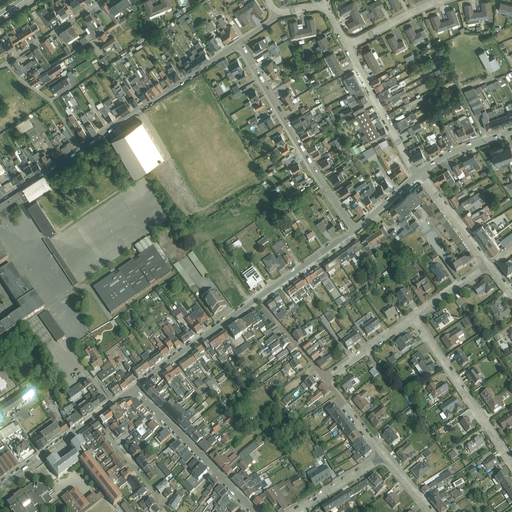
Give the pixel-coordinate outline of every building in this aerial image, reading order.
[(70,0),(77,10),(91,0),(70,0)] [(118,19),(105,0),(99,4),(104,12),(107,10),(112,17),(107,20),(110,24),(118,19)] [(142,0),(148,15),(171,6),(168,0),(160,0),(153,3),(151,0),(142,0)] [(256,0),(247,0),(232,10),(242,25),(251,19),(247,14),(253,10),(256,16),(264,11),(256,0)] [(365,22),(354,0),(352,0),(340,6),(344,15),(349,13),(352,18),(348,20),(351,28),(365,22)] [(381,0),(373,0),(369,3),(376,16),(384,12),(381,6),(384,4),(381,0)] [(389,0),(393,8),(402,4),(400,0),(389,0)] [(479,18),(491,15),(488,0),(480,2),(481,10),(477,10),(479,18)] [(511,3),(500,0),(499,0),(497,9),(511,12),(511,3)] [(59,8),(63,14),(71,9),(67,3),(59,8)] [(464,5),(467,20),(479,18),(477,10),(473,11),(472,3),(464,5)] [(447,26),(459,22),(453,7),(446,10),(448,17),(444,18),(447,26)] [(13,35),(17,42),(58,16),(54,9),(13,35)] [(81,35),(84,41),(105,27),(102,22),(98,24),(89,11),(82,16),(90,29),(81,35)] [(430,15),(435,30),(447,26),(444,18),(440,20),(438,12),(430,15)] [(222,15),(217,18),(222,25),(227,22),(222,15)] [(289,20),(292,37),(317,33),(314,15),(305,17),(307,24),(298,26),(297,19),(290,20),(289,20)] [(73,22),(59,31),(66,42),(80,32),(73,22)] [(413,24),(406,27),(413,42),(425,37),(422,29),(416,31),(413,24)] [(218,35),(222,40),(231,34),(227,29),(218,35)] [(104,30),(96,34),(98,39),(107,35),(104,30)] [(325,32),(317,36),(323,47),(331,43),(325,32)] [(113,34),(101,42),(104,47),(111,43),(117,52),(122,48),(113,34)] [(213,34),(208,37),(214,48),(220,44),(213,34)] [(394,34),(387,37),(394,51),(407,45),(404,38),(397,41),(394,34)] [(47,36),(41,40),(49,52),(55,48),(47,36)] [(265,36),(251,43),(255,51),(269,43),(265,36)] [(0,55),(16,45),(11,37),(0,44),(0,55)] [(174,60),(182,72),(203,58),(198,51),(202,48),(198,42),(185,50),(190,57),(181,63),(177,57),(174,60)] [(36,43),(32,46),(38,54),(42,51),(36,43)] [(484,46),(479,48),(491,70),(496,67),(484,46)] [(333,48),(325,52),(330,62),(338,58),(333,48)] [(371,48),(364,52),(374,70),(380,67),(371,48)] [(168,56),(164,58),(168,65),(172,63),(168,56)] [(21,72),(35,63),(32,58),(24,64),(22,61),(20,62),(18,59),(14,62),(21,72)] [(219,67),(230,64),(227,58),(217,61),(219,67)] [(338,58),(330,62),(335,72),(343,68),(338,58)] [(271,59),(264,62),(270,77),(277,74),(271,59)] [(236,61),(230,64),(239,79),(245,76),(236,61)] [(60,63),(29,82),(32,85),(63,68),(60,63)] [(29,67),(24,71),(26,73),(28,72),(29,74),(28,74),(30,77),(39,72),(44,69),(42,65),(37,69),(36,67),(31,70),(29,67)] [(137,93),(142,100),(180,75),(175,68),(137,93)] [(389,69),(378,75),(380,78),(389,74),(390,75),(392,74),(389,69)] [(451,80),(451,75),(447,75),(447,72),(443,72),(443,80),(451,80)] [(395,74),(381,81),(383,85),(389,82),(390,84),(396,80),(395,78),(397,77),(395,74)] [(371,78),(374,83),(381,80),(380,78),(378,75),(371,78)] [(48,87),(51,93),(68,82),(65,76),(48,87)] [(290,76),(284,78),(286,84),(293,82),(290,76)] [(368,99),(358,78),(352,81),(355,86),(344,92),(345,95),(343,96),(347,103),(352,101),(353,104),(360,100),(361,103),(368,99)] [(114,85),(113,86),(118,100),(123,99),(122,94),(124,93),(119,80),(113,82),(114,85)] [(488,82),(489,89),(501,87),(499,80),(488,82)] [(122,83),(127,95),(132,93),(126,81),(122,83)] [(374,85),(377,89),(384,86),(383,85),(381,81),(374,85)] [(213,87),(218,95),(222,92),(217,84),(213,87)] [(481,113),(486,127),(511,118),(511,109),(487,117),(473,85),(463,90),(475,115),(480,114),(481,113)] [(378,91),(381,98),(388,94),(392,92),(388,86),(378,91)] [(404,87),(389,95),(391,99),(392,102),(396,100),(396,99),(407,93),(404,87)] [(252,88),(246,92),(255,106),(261,103),(252,88)] [(289,90),(282,94),(289,108),(296,104),(289,90)] [(69,91),(64,95),(67,100),(73,96),(69,91)] [(331,91),(320,96),(324,105),(335,99),(331,91)] [(381,98),(384,102),(391,99),(389,95),(388,94),(381,98)] [(131,95),(126,98),(131,105),(136,102),(131,95)] [(418,95),(388,111),(390,115),(421,99),(418,95)] [(111,107),(117,116),(130,108),(124,99),(111,107)] [(384,102),(386,107),(393,104),(392,102),(391,99),(384,102)] [(371,118),(364,104),(354,109),(360,120),(355,123),(363,137),(362,138),(365,144),(370,141),(368,139),(379,133),(373,122),(371,118)] [(101,114),(107,122),(112,119),(106,110),(101,114)] [(68,115),(75,128),(80,125),(72,112),(68,115)] [(80,114),(85,121),(89,119),(84,112),(80,114)] [(292,120),(297,129),(311,122),(307,113),(292,120)] [(45,142),(27,115),(13,124),(19,132),(24,129),(36,147),(45,142)] [(376,121),(380,127),(384,125),(378,115),(371,118),(373,122),(376,121)] [(254,116),(244,122),(248,127),(258,121),(254,116)] [(269,116),(262,121),(266,127),(273,122),(269,116)] [(400,117),(392,121),(398,130),(405,126),(400,117)] [(97,120),(101,127),(105,124),(101,118),(97,120)] [(461,137),(475,132),(469,119),(461,122),(460,118),(455,120),(461,137)] [(164,156),(142,120),(110,139),(132,175),(164,156)] [(419,121),(412,125),(415,130),(422,126),(419,121)] [(451,121),(442,125),(448,140),(452,138),(448,127),(453,125),(451,121)] [(82,125),(78,129),(84,137),(89,133),(82,125)] [(379,133),(381,136),(388,132),(384,125),(380,127),(382,132),(379,133)] [(412,125),(408,127),(412,136),(417,133),(415,130),(412,125)] [(300,134),(305,143),(319,136),(315,127),(300,134)] [(279,135),(274,138),(282,153),(288,150),(279,135)] [(340,136),(334,139),(338,146),(343,143),(340,136)] [(386,138),(378,142),(381,147),(388,143),(386,138)] [(308,146),(312,156),(327,148),(322,139),(308,146)] [(425,146),(429,153),(437,148),(435,143),(437,142),(435,139),(425,146)] [(52,151),(56,156),(73,145),(70,140),(52,151)] [(378,142),(363,150),(366,156),(377,150),(378,152),(382,150),(381,147),(378,142)] [(356,143),(350,145),(353,153),(363,148),(361,144),(357,146),(356,143)] [(511,149),(510,143),(491,149),(496,165),(511,159),(511,149)] [(410,150),(416,161),(426,156),(420,145),(410,150)] [(22,165),(28,174),(50,160),(45,151),(22,165)] [(382,151),(379,153),(387,169),(390,167),(382,151)] [(473,153),(462,159),(466,165),(477,159),(473,153)] [(179,176),(182,173),(171,156),(168,158),(179,176)] [(328,157),(321,160),(324,167),(331,164),(328,157)] [(10,159),(5,162),(10,169),(14,167),(10,159)] [(274,168),(276,170),(285,164),(282,159),(268,167),(270,170),(274,168)] [(462,159),(453,164),(458,173),(463,171),(465,175),(470,172),(466,165),(462,159)] [(389,175),(392,179),(405,170),(400,162),(392,167),(395,171),(389,175)] [(295,163),(290,167),(299,181),(304,178),(295,163)] [(448,169),(443,172),(447,178),(451,184),(456,182),(448,169)] [(12,176),(16,182),(25,176),(21,170),(12,176)] [(262,171),(252,177),(256,184),(266,179),(262,171)] [(44,172),(18,190),(25,200),(51,183),(44,172)] [(362,172),(357,174),(360,181),(365,179),(362,172)] [(443,172),(438,174),(442,181),(447,178),(443,172)] [(337,173),(330,178),(335,184),(341,179),(337,173)] [(438,174),(433,177),(437,184),(442,181),(438,174)] [(389,177),(383,181),(388,188),(393,185),(389,177)] [(365,179),(355,186),(357,188),(367,182),(365,179)] [(196,206),(182,183),(175,187),(188,210),(196,206)] [(348,183),(338,188),(342,196),(352,190),(348,183)] [(438,206),(421,184),(403,197),(410,207),(416,216),(420,213),(414,204),(420,200),(429,213),(432,211),(438,206)] [(363,197),(367,204),(386,192),(382,186),(375,191),(371,186),(365,189),(368,194),(363,197)] [(455,192),(459,198),(469,192),(465,186),(455,192)] [(355,199),(360,194),(356,189),(351,195),(355,199)] [(478,192),(463,201),(466,206),(481,195),(478,192)] [(449,196),(458,211),(466,206),(463,201),(462,198),(458,200),(454,193),(449,196)] [(344,204),(352,199),(350,195),(342,201),(344,204)] [(36,196),(26,203),(46,234),(56,228),(36,196)] [(410,207),(403,197),(394,204),(400,211),(401,213),(410,207)] [(23,200),(19,203),(29,217),(32,215),(23,200)] [(219,208),(214,200),(199,210),(204,218),(219,208)] [(346,226),(329,200),(322,205),(334,222),(327,226),(333,234),(346,226)] [(358,201),(353,207),(359,213),(364,208),(358,201)] [(394,204),(389,208),(394,215),(398,212),(400,211),(394,204)] [(489,212),(485,205),(469,216),(467,213),(462,216),(467,225),(472,222),(470,220),(481,212),(483,216),(489,212)] [(438,206),(432,211),(463,253),(469,249),(438,206)] [(401,225),(403,224),(405,226),(401,229),(403,233),(419,222),(416,219),(410,223),(405,217),(399,222),(401,225)] [(322,220),(316,223),(321,231),(326,227),(322,220)] [(294,223),(283,230),(287,237),(299,229),(294,223)] [(473,229),(482,242),(491,236),(495,234),(489,224),(485,227),(482,223),(473,229)] [(380,225),(323,267),(330,276),(352,260),(350,257),(385,231),(380,225)] [(396,235),(397,237),(399,236),(394,228),(389,231),(392,237),(396,235)] [(511,230),(497,240),(500,244),(511,235),(511,230)] [(305,235),(310,242),(316,238),(311,231),(305,235)] [(482,242),(489,254),(498,248),(491,236),(482,242)] [(148,238),(135,247),(140,255),(154,246),(148,238)] [(47,239),(43,242),(74,288),(78,285),(47,239)] [(258,243),(261,248),(268,244),(266,239),(258,243)] [(283,241),(272,248),(276,254),(286,246),(283,241)] [(215,267),(222,262),(212,246),(203,252),(207,258),(201,262),(209,275),(217,270),(215,267)] [(0,266),(8,261),(0,247),(0,266)] [(476,259),(469,249),(463,253),(457,257),(464,268),(476,259)] [(172,275),(155,250),(96,289),(114,315),(172,275)] [(434,252),(429,255),(433,261),(438,258),(434,252)] [(282,257),(286,266),(292,263),(289,255),(282,257)] [(285,268),(279,259),(276,261),(273,256),(263,262),(270,275),(279,270),(280,271),(285,268)] [(464,268),(457,257),(450,262),(457,273),(464,268)] [(498,266),(507,278),(511,274),(511,266),(511,267),(506,260),(498,266)] [(178,263),(174,267),(180,274),(184,271),(178,263)] [(438,265),(431,270),(439,282),(447,277),(438,265)] [(0,340),(45,312),(42,308),(27,283),(24,279),(21,281),(11,266),(0,272),(0,279),(18,308),(0,319),(0,340)] [(319,269),(314,273),(318,278),(323,275),(319,269)] [(187,272),(182,275),(188,288),(193,286),(187,272)] [(314,273),(308,277),(311,283),(318,278),(314,273)] [(323,275),(318,278),(328,294),(333,290),(323,275)] [(304,280),(307,286),(311,283),(308,277),(307,277),(303,279),(304,280)] [(419,278),(412,283),(417,289),(421,287),(425,293),(431,289),(423,278),(420,280),(419,278)] [(487,280),(473,290),(478,297),(485,292),(487,295),(494,290),(487,280)] [(300,281),(293,286),(297,293),(305,287),(301,282),(300,281)] [(293,286),(286,291),(290,298),(297,293),(293,286)] [(348,291),(351,295),(356,290),(352,287),(348,291)] [(203,298),(215,315),(226,308),(214,290),(203,298)] [(404,290),(396,296),(404,308),(413,302),(404,290)] [(243,291),(228,300),(231,307),(247,298),(243,291)] [(277,297),(273,301),(277,306),(282,303),(277,297)] [(342,298),(335,302),(338,307),(345,302),(342,298)] [(460,298),(455,302),(459,308),(464,304),(460,298)] [(502,304),(498,298),(484,307),(498,327),(511,317),(510,315),(511,314),(507,307),(505,309),(501,304),(502,304)] [(273,301),(266,305),(270,311),(277,306),(273,301)] [(178,323),(189,316),(182,306),(171,314),(178,323)] [(382,312),(388,320),(396,314),(391,306),(382,312)] [(47,312),(39,318),(54,340),(57,343),(65,338),(47,312)] [(281,312),(276,316),(280,322),(285,318),(281,312)] [(429,322),(435,331),(439,329),(438,327),(443,323),(445,326),(449,323),(441,312),(434,317),(435,319),(429,322)] [(255,313),(250,317),(256,326),(261,323),(255,313)] [(329,313),(324,316),(330,324),(335,321),(329,313)] [(196,320),(201,327),(209,321),(205,314),(196,320)] [(358,323),(357,323),(355,325),(357,328),(360,325),(362,328),(372,320),(368,315),(358,323)] [(250,317),(241,323),(247,331),(252,327),(253,328),(256,326),(250,317)] [(126,321),(130,328),(135,325),(130,318),(126,321)] [(185,320),(192,328),(194,327),(188,318),(185,320)] [(468,318),(462,323),(465,328),(471,323),(468,318)] [(376,320),(369,324),(374,332),(381,327),(376,320)] [(239,322),(234,325),(240,335),(247,331),(241,323),(240,324),(239,322)] [(261,323),(256,326),(260,331),(265,328),(261,323)] [(369,324),(362,329),(367,337),(374,332),(369,324)] [(174,332),(176,331),(178,335),(181,334),(178,325),(173,327),(174,332)] [(186,334),(190,340),(194,338),(189,331),(188,332),(183,325),(181,327),(186,334)] [(192,328),(196,335),(201,331),(197,325),(194,327),(192,328)] [(228,330),(234,339),(240,335),(234,325),(228,330)] [(277,326),(271,328),(274,335),(280,332),(277,326)] [(442,340),(449,351),(455,347),(453,345),(464,337),(459,329),(442,340)] [(270,330),(264,336),(265,338),(268,336),(271,340),(275,336),(270,330)] [(293,335),(298,343),(304,339),(299,331),(293,335)] [(340,339),(346,335),(343,331),(337,336),(340,339)] [(225,332),(216,338),(221,344),(229,339),(225,332)] [(172,334),(168,337),(177,350),(181,347),(172,334)] [(180,339),(184,345),(190,340),(186,334),(180,339)] [(355,334),(349,339),(354,346),(361,341),(355,334)] [(500,334),(494,338),(498,343),(503,339),(500,334)] [(409,335),(396,343),(402,352),(415,344),(409,335)] [(271,340),(266,345),(268,347),(278,339),(275,336),(271,340)] [(278,343),(270,348),(272,352),(280,346),(287,342),(283,337),(277,341),(278,343)] [(212,341),(218,349),(222,346),(221,344),(216,338),(212,341)] [(349,339),(342,343),(347,351),(354,346),(349,339)] [(168,341),(164,344),(169,351),(173,348),(168,341)] [(206,341),(202,344),(206,351),(208,350),(210,348),(208,344),(206,341)] [(208,344),(210,348),(212,351),(214,350),(215,352),(218,350),(218,349),(212,341),(208,344)] [(280,346),(283,350),(289,345),(287,342),(280,346)] [(234,352),(237,357),(251,348),(248,343),(234,352)] [(505,343),(500,346),(503,351),(509,348),(505,343)] [(194,349),(196,352),(199,356),(204,353),(199,346),(194,349)] [(226,351),(224,349),(221,352),(228,357),(234,351),(228,346),(226,347),(228,349),(226,351)] [(293,346),(287,350),(289,353),(291,355),(296,351),(293,346)] [(164,348),(158,352),(160,353),(163,359),(169,355),(164,348)] [(89,353),(94,360),(89,363),(94,369),(104,362),(94,349),(89,353)] [(312,349),(306,353),(309,357),(315,352),(312,349)] [(287,350),(277,358),(279,361),(289,353),(287,350)] [(192,355),(197,362),(201,359),(199,356),(196,352),(192,355)] [(160,353),(151,359),(155,364),(163,359),(160,353)] [(316,353),(310,358),(313,362),(319,357),(316,353)] [(419,353),(412,358),(414,361),(411,363),(415,369),(418,367),(423,363),(425,361),(419,353)] [(463,353),(455,358),(461,366),(468,361),(463,353)] [(223,356),(218,360),(224,368),(230,364),(223,356)] [(107,359),(115,368),(118,366),(110,357),(107,359)] [(192,357),(179,365),(184,372),(196,363),(192,357)] [(393,357),(387,361),(390,366),(396,362),(393,357)] [(151,359),(146,363),(150,369),(156,366),(155,364),(151,359)] [(324,359),(317,365),(320,369),(328,364),(324,359)] [(290,366),(294,371),(301,366),(297,361),(290,366)] [(149,370),(144,363),(140,366),(145,373),(149,370)] [(196,363),(184,372),(188,378),(200,370),(196,363)] [(418,367),(415,369),(420,377),(425,374),(426,377),(436,370),(431,365),(427,368),(423,363),(418,367)] [(111,365),(98,375),(102,381),(116,371),(111,365)] [(140,366),(133,371),(138,378),(145,373),(140,366)] [(167,374),(172,382),(173,381),(178,378),(182,375),(176,367),(172,370),(170,366),(164,370),(167,374)] [(374,369),(369,373),(374,378),(379,374),(374,369)] [(466,377),(470,383),(472,382),(474,386),(481,381),(474,372),(466,377)] [(129,373),(122,379),(123,381),(127,386),(135,380),(129,373)] [(216,379),(219,384),(228,378),(224,373),(216,379)] [(167,374),(162,377),(168,384),(172,382),(167,374)] [(182,375),(178,378),(190,394),(193,391),(182,375)] [(142,387),(147,394),(152,389),(150,387),(159,381),(156,376),(142,387)] [(351,376),(339,385),(346,394),(353,388),(350,384),(354,380),(351,376)] [(311,378),(301,386),(304,391),(308,389),(310,390),(317,385),(311,378)] [(200,380),(194,384),(197,389),(203,385),(200,380)] [(28,381),(20,386),(22,389),(30,384),(28,381)] [(123,381),(118,384),(123,390),(127,386),(123,381)] [(172,382),(168,384),(173,390),(170,392),(178,404),(186,398),(173,381),(172,382)] [(81,383),(67,393),(71,399),(81,392),(85,389),(81,383)] [(115,383),(109,387),(115,396),(121,391),(115,383)] [(433,385),(427,389),(434,400),(448,390),(443,383),(435,388),(433,385)] [(324,385),(319,389),(322,393),(324,396),(325,397),(330,392),(324,385)] [(85,389),(81,392),(82,395),(87,402),(93,412),(100,407),(95,401),(91,394),(86,388),(85,389)] [(152,389),(147,394),(154,401),(159,396),(152,389)] [(480,396),(486,405),(496,398),(490,389),(480,396)] [(31,391),(1,412),(5,418),(35,397),(31,391)] [(71,399),(74,404),(82,398),(80,396),(82,395),(81,392),(71,399)] [(353,402),(362,412),(372,403),(367,398),(369,396),(365,392),(353,402)] [(322,393),(310,402),(312,405),(324,396),(322,393)] [(100,407),(106,402),(101,396),(95,401),(100,407)] [(166,403),(159,396),(154,401),(161,408),(166,403)] [(127,398),(123,401),(126,407),(127,408),(132,404),(127,398)] [(135,398),(127,398),(132,404),(136,410),(142,405),(135,398)] [(439,409),(447,420),(453,415),(451,412),(454,410),(456,413),(462,409),(454,398),(439,409)] [(496,398),(486,405),(493,415),(503,408),(496,398)] [(123,401),(117,405),(121,410),(126,407),(123,401)] [(78,408),(76,409),(82,420),(93,412),(87,402),(84,403),(77,407),(78,408)] [(73,425),(82,420),(76,409),(73,403),(63,409),(67,416),(73,425)] [(327,411),(333,418),(339,412),(333,405),(327,411)] [(368,419),(375,429),(382,424),(378,419),(386,413),(382,408),(368,419)] [(108,411),(101,416),(105,421),(111,416),(108,411)] [(48,414),(51,419),(56,427),(59,425),(56,420),(56,419),(51,412),(48,414)] [(333,418),(338,424),(345,419),(339,412),(333,418)] [(505,419),(498,423),(503,430),(505,429),(507,431),(511,427),(511,425),(511,423),(511,414),(508,417),(508,416),(504,418),(505,419)] [(69,428),(73,425),(67,416),(64,419),(69,428)] [(183,416),(176,422),(179,425),(186,419),(183,416)] [(186,419),(179,425),(185,431),(191,426),(192,425),(186,419)] [(338,424),(344,431),(350,426),(345,419),(338,424)] [(466,419),(460,423),(467,433),(473,429),(466,419)] [(154,421),(148,426),(150,428),(153,431),(158,427),(154,421)] [(94,422),(88,426),(92,430),(97,426),(94,422)] [(56,427),(61,434),(66,429),(62,423),(59,425),(56,427)] [(54,424),(39,435),(46,444),(61,434),(56,427),(54,424)] [(115,424),(110,428),(117,437),(122,433),(115,424)] [(217,424),(211,428),(214,431),(211,433),(212,435),(220,428),(217,424)] [(13,425),(0,432),(0,439),(2,442),(21,430),(19,426),(15,428),(13,425)] [(79,433),(84,439),(93,432),(92,430),(88,426),(79,433)] [(191,426),(185,431),(191,437),(196,432),(191,426)] [(343,432),(349,439),(356,432),(350,426),(344,431),(343,432)] [(150,428),(141,436),(144,439),(153,431),(150,428)] [(165,429),(159,434),(165,440),(170,435),(165,429)] [(391,429),(382,437),(389,445),(392,443),(394,445),(400,440),(391,429)] [(196,432),(191,437),(196,444),(203,438),(197,432),(196,432)] [(349,439),(354,445),(361,439),(356,432),(349,439)] [(212,436),(208,440),(212,444),(216,440),(215,439),(218,436),(216,434),(213,437),(212,436)] [(39,449),(46,444),(39,435),(32,440),(39,449)] [(466,446),(470,452),(483,443),(479,437),(466,446)] [(77,438),(69,445),(75,452),(83,446),(77,438)] [(198,446),(205,453),(213,446),(212,444),(208,440),(206,438),(198,446)] [(357,453),(359,451),(366,444),(361,439),(354,445),(352,447),(357,453)] [(17,440),(11,445),(14,450),(15,449),(17,452),(16,453),(18,456),(19,455),(20,456),(25,453),(25,454),(29,451),(23,441),(20,444),(17,440)] [(177,440),(169,446),(174,452),(175,451),(181,445),(177,440)] [(255,443),(238,456),(243,460),(258,447),(255,443)] [(397,453),(404,463),(410,458),(408,455),(414,450),(409,443),(397,453)] [(366,444),(359,451),(364,457),(372,450),(366,444)] [(136,445),(128,451),(132,456),(140,450),(136,445)] [(181,445),(175,451),(178,455),(185,449),(181,445)] [(185,449),(178,455),(182,459),(188,453),(185,449)] [(105,496),(112,505),(120,498),(84,454),(79,457),(75,452),(73,450),(59,460),(55,454),(44,461),(57,478),(78,463),(98,488),(105,496)] [(210,456),(213,460),(219,455),(216,451),(210,456)] [(9,452),(0,458),(0,477),(18,465),(9,452)] [(188,453),(182,459),(178,462),(185,469),(195,459),(188,453)] [(219,455),(213,460),(222,469),(229,463),(220,454),(219,455)] [(238,456),(227,466),(231,471),(243,460),(238,456)] [(494,457),(483,464),(488,471),(498,464),(494,457)] [(243,462),(238,466),(244,472),(248,468),(243,462)] [(410,471),(418,481),(433,469),(427,462),(423,465),(421,462),(410,471)] [(201,465),(192,474),(195,477),(198,480),(207,471),(201,465)] [(227,466),(223,470),(227,475),(231,471),(227,466)] [(316,467),(306,473),(314,485),(331,475),(325,466),(318,470),(316,467)] [(426,486),(429,489),(452,477),(449,471),(440,476),(441,477),(426,486)] [(504,471),(496,477),(500,483),(509,478),(504,471)] [(380,479),(375,474),(368,480),(373,485),(380,479)] [(237,475),(233,479),(238,484),(242,480),(237,475)] [(297,475),(285,482),(287,485),(290,491),(302,483),(297,475)] [(218,483),(213,476),(207,481),(212,488),(218,483)] [(136,493),(132,495),(135,500),(146,493),(138,480),(135,482),(132,477),(127,480),(136,493)] [(511,482),(509,478),(500,483),(511,500),(511,482)] [(166,479),(156,486),(161,493),(162,492),(166,498),(173,493),(169,487),(171,485),(166,479)] [(267,479),(260,483),(263,489),(271,485),(267,479)] [(368,479),(346,492),(349,497),(368,485),(370,488),(372,486),(373,485),(368,480),(368,479)] [(380,479),(373,485),(372,486),(377,492),(385,486),(380,479)] [(185,480),(181,484),(190,493),(194,489),(185,480)] [(276,486),(279,490),(287,485),(285,482),(284,481),(276,486)] [(247,484),(241,489),(245,493),(249,490),(253,487),(250,482),(247,484)] [(14,499),(6,504),(10,510),(9,511),(35,511),(33,510),(37,507),(39,510),(44,506),(46,508),(48,506),(49,504),(53,501),(50,497),(55,494),(52,490),(51,492),(46,486),(37,484),(37,486),(30,485),(28,487),(29,488),(21,493),(21,492),(13,498),(14,499)] [(75,486),(61,498),(72,511),(85,511),(105,496),(98,488),(85,498),(75,486)] [(216,492),(211,497),(213,499),(218,494),(224,490),(220,486),(214,491),(216,492)] [(275,486),(270,489),(283,507),(282,508),(288,504),(275,486)] [(426,486),(421,490),(423,494),(429,489),(426,486)] [(451,493),(454,499),(462,495),(458,488),(451,493)] [(270,489),(264,494),(277,511),(282,508),(283,507),(270,489)] [(168,505),(175,510),(184,495),(177,490),(168,505)] [(224,490),(218,494),(221,498),(224,496),(227,494),(224,490)] [(249,490),(245,493),(250,498),(254,494),(249,490)] [(346,492),(331,500),(335,507),(350,498),(349,497),(346,492)] [(399,498),(393,492),(385,500),(393,509),(400,503),(398,500),(399,498)] [(436,498),(433,494),(428,499),(438,511),(444,511),(448,510),(437,497),(436,498)] [(138,504),(143,511),(148,508),(150,511),(157,511),(161,510),(151,496),(145,500),(144,500),(138,504)] [(232,503),(224,496),(221,498),(217,503),(214,509),(217,511),(216,511),(223,511),(227,508),(232,503)] [(258,498),(254,502),(258,506),(262,503),(258,498)] [(331,500),(322,507),(325,511),(327,511),(335,507),(331,500)] [(231,511),(236,507),(232,503),(227,508),(230,511),(231,511)]
